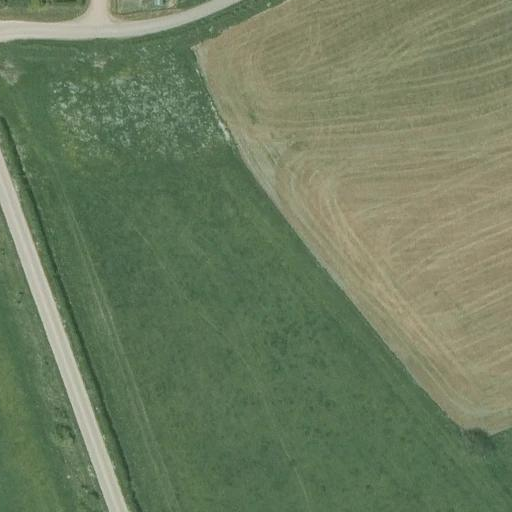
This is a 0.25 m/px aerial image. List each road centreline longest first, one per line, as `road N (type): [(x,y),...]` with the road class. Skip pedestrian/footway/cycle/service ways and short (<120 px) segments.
road 1 (unclassified): [(115,511),(0,185)]
road 2 (unclassified): [(0,30),(123,31),(228,0)]
